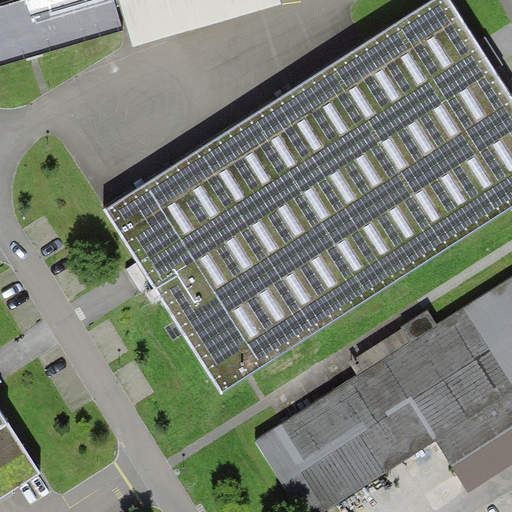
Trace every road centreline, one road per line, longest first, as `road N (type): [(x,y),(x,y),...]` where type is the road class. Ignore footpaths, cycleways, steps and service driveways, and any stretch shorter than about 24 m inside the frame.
road 1 (residential): [(0,141),(323,0)]
road 2 (residential): [(181,511),(0,213)]
